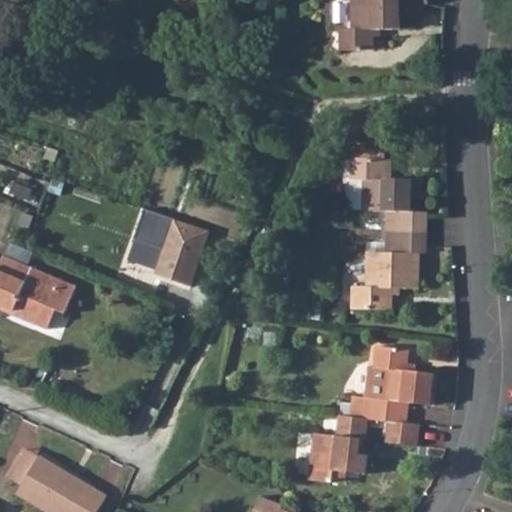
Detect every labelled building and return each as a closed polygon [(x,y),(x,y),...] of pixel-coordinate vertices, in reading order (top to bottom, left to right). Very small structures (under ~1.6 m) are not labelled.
[(363,43),(363,26),(390,26),(390,15),(409,15),(409,0),(340,0),(341,25),(328,25),(328,38),(363,43)] [(329,48),(363,48),(363,43),(328,38),(329,48)] [(425,236),(424,214),(410,214),(409,183),(385,183),(385,164),(349,166),(350,187),(360,187),(361,216),(397,214),(397,237),(425,236)] [(191,284),(208,232),(146,211),(128,263),(191,284)] [(398,255),(368,257),(368,292),(350,292),(351,314),(391,313),(391,291),(420,290),(418,254),(426,254),(425,236),(397,237),(398,255)] [(17,269),(20,263),(7,258),(5,263),(17,269)] [(5,263),(1,271),(0,270),(0,304),(16,311),(13,317),(50,332),(58,311),(68,315),(76,295),(55,286),(17,269),(5,263)] [(17,269),(55,286),(76,295),(77,294),(55,285),(58,279),(20,263),(17,269)] [(369,419),(388,421),(408,424),(411,403),(431,406),(435,374),(409,371),(411,349),(377,346),(375,369),(387,370),(384,400),(369,399),(367,419),(369,419)] [(369,399),(384,400),(387,370),(375,369),(370,368),(366,398),(369,399)] [(367,419),(369,399),(366,398),(350,397),(348,417),(367,419)] [(309,481),(332,484),(333,473),(365,477),(367,458),(360,457),(361,442),(366,442),(369,419),(367,419),(348,417),(339,416),(337,436),(313,434),(309,481)] [(386,442),(418,446),(420,424),(408,424),(388,421),(386,442)] [(46,511),(96,511),(105,498),(38,459),(17,495),(46,511)]
